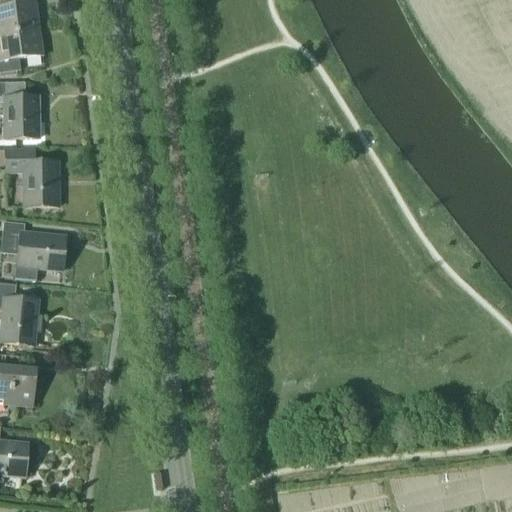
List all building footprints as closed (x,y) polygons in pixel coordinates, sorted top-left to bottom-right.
[(0,0),(0,36),(38,31),(34,5),(10,9),(9,0),(0,0)] [(38,31),(0,36),(0,75),(19,72),(17,61),(42,57),(38,31)] [(36,99),(31,99),(24,99),(24,85),(0,85),(0,100),(4,100),(5,142),(36,141),(36,99)] [(33,151),(31,151),(4,151),(4,176),(22,176),(23,210),(57,209),(56,164),(33,165),(33,151)] [(60,273),(64,239),(22,235),(23,227),(2,224),(0,246),(0,255),(17,257),(15,282),(34,284),(36,271),(60,273)] [(0,329),(0,345),(31,348),(33,348),(37,304),(13,302),(15,288),(0,286),(0,311),(2,312),(0,329)] [(0,406),(31,409),(31,403),(34,373),(0,369),(0,406)] [(0,477),(20,479),(23,446),(0,444),(0,477)]
